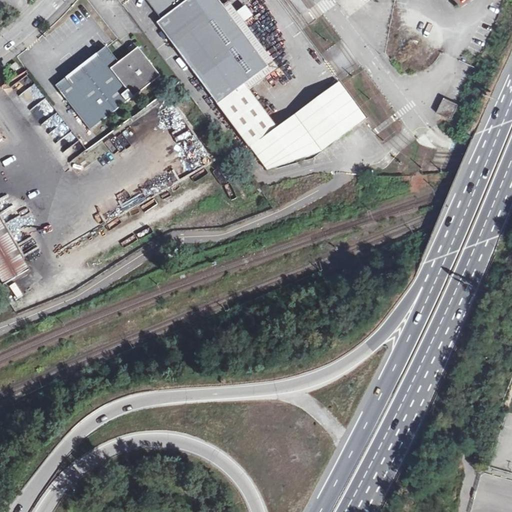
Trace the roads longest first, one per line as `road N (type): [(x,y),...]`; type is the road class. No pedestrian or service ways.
road 1 (trunk): [(442,264),(378,339),(340,368),(286,387),(145,400),(107,413),(71,442),(18,511)]
road 2 (trunk): [(442,264),(319,511)]
road 3 (trunk): [(43,511),(68,479),(103,453),(155,440),(213,455),(246,487),(258,511)]
road 4 (trunk): [(427,353),(511,161)]
road 5 (trunk): [(511,98),(442,264)]
road 6 (trunk): [(345,511),(427,353)]
road 7 (trunk): [(369,511),(427,353)]
road 8 (unclassified): [(414,124),(328,0)]
